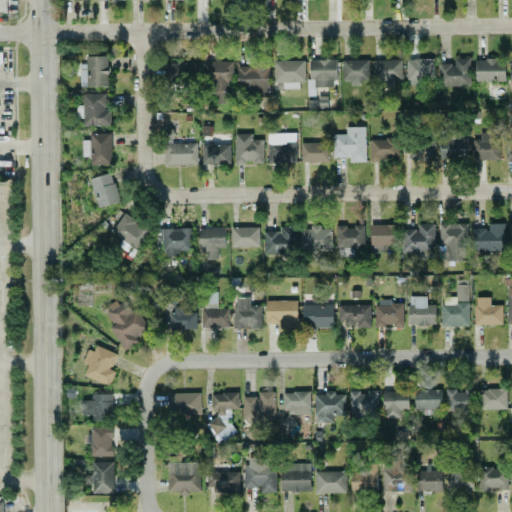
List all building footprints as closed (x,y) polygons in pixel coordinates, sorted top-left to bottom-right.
[(81,86),(108,86),(108,56),(82,55),(81,86)] [(406,58),(406,82),(433,82),(433,58),(406,58)] [(469,58),(454,58),(454,63),(439,63),(439,86),(470,85),(469,58)] [(476,81),(505,81),(505,58),(476,58),(476,81)] [(315,87),(336,86),(335,59),(309,60),(309,78),(315,78),(315,87)] [(369,80),(368,59),(342,60),(342,83),(360,83),(360,80),(369,80)] [(401,79),(402,60),(373,59),(372,87),(392,87),(392,79),(401,79)] [(305,61),(274,60),(274,81),(304,82),(305,61)] [(195,82),(194,61),(165,63),(167,84),(195,82)] [(233,61),(210,61),(209,103),(228,103),(228,81),(233,81),(233,61)] [(269,65),(237,66),(238,92),(269,92),(269,65)] [(105,93),(82,93),(83,126),(111,125),(110,110),(106,110),(105,93)] [(211,125),(201,125),(202,135),(211,135),(211,125)] [(365,161),(365,126),(346,127),(346,134),(333,134),(333,157),(349,157),(349,162),(365,161)] [(467,138),(458,138),(458,130),(441,130),(440,157),(467,158),(467,138)] [(81,140),(82,157),(89,156),(90,165),(111,164),(110,132),(90,133),(90,140),(81,140)] [(268,132),(267,163),(295,163),(296,133),(268,132)] [(474,139),(474,155),(497,155),(497,132),(479,132),(479,139),(474,139)] [(263,139),(252,139),(252,133),(234,133),(235,163),(263,162),(263,139)] [(369,138),(370,160),(397,160),(396,138),(369,138)] [(405,159),(435,160),(435,139),(406,138),(405,159)] [(165,165),(198,164),(197,142),(164,143),(165,165)] [(328,142),(301,142),(301,162),(328,162),(328,142)] [(203,164),(231,163),(230,144),(202,145),(203,164)] [(119,201),(111,172),(89,178),(97,208),(119,201)] [(108,236),(144,247),(151,224),(115,213),(108,236)] [(434,223),(417,224),(417,229),(401,229),(401,252),(435,251),(434,223)] [(468,223),(439,223),(439,245),(445,245),(445,260),(468,260),(468,223)] [(504,223),(488,223),(488,228),(474,228),(473,250),(504,251),(504,223)] [(370,251),(389,251),(389,245),(397,245),(397,224),(370,224),(370,251)] [(263,231),(264,254),(296,253),(295,225),(280,226),(280,230),(263,231)] [(300,250),(331,251),(332,229),(321,228),(321,225),(310,225),(310,228),(300,228),(300,250)] [(336,225),(335,248),(364,248),(364,226),(336,225)] [(230,227),(231,246),(259,246),(259,226),(230,227)] [(224,247),(224,227),(198,227),(198,251),(205,251),(205,258),(218,258),(218,247),(224,247)] [(190,228),(156,228),(156,241),(163,241),(163,256),(178,256),(178,251),(191,250),(190,228)] [(442,326),(469,326),(468,279),(456,279),(456,296),(441,297),(442,326)] [(127,296),(104,309),(113,324),(110,326),(123,350),(139,341),(135,335),(146,330),(127,296)] [(427,296),(409,296),(408,324),(435,325),(436,304),(426,304),(427,296)] [(502,304),(490,305),(490,296),(474,297),(474,325),(502,324),(502,304)] [(234,297),(233,328),(261,328),(262,305),(250,305),(250,297),(234,297)] [(203,328),(229,327),(229,307),(217,308),(217,298),(202,298),(203,328)] [(297,300),(265,300),(266,323),(282,323),(282,328),(298,328),(297,300)] [(403,301),(376,301),(376,327),(403,326),(403,301)] [(333,327),(333,304),(302,304),(302,328),(333,327)] [(371,325),(370,304),(339,304),(340,326),(371,325)] [(196,312),(183,311),(183,306),(170,306),(170,328),(196,329),(196,312)] [(109,385),(115,371),(111,369),(117,353),(92,343),(84,363),(88,364),(83,375),(109,385)] [(414,408),(441,409),(442,389),(415,388),(414,408)] [(507,408),(506,388),(480,389),(480,409),(507,408)] [(474,390),(446,389),(446,411),(474,411),(474,390)] [(408,408),(409,391),(384,390),(383,416),(401,417),(401,408),(408,408)] [(274,391),(258,391),(258,396),(242,397),(243,421),(275,420),(274,391)] [(283,391),(283,410),(283,431),(294,431),(294,414),(310,414),(310,391),(283,391)] [(350,391),(350,417),(377,417),(377,391),(350,391)] [(201,393),(168,392),(168,414),(200,414),(201,393)] [(238,392),(212,392),(212,420),(210,420),(211,438),(231,437),(231,409),(239,408),(238,392)] [(314,393),(315,423),(333,422),(333,415),(346,415),(345,392),(314,393)] [(112,393),(91,393),(91,400),(82,400),(82,414),(93,414),(93,420),(112,420),(112,393)] [(112,456),(113,427),(91,427),(90,456),(112,456)] [(411,491),(410,466),(399,466),(398,454),(382,454),(383,492),(411,491)] [(244,490),(276,490),(275,465),(268,465),(268,457),(244,457),(244,490)] [(113,493),(114,461),(92,461),(91,492),(113,493)] [(168,491),(178,491),(178,493),(200,492),(199,461),(167,462),(168,491)] [(310,491),(310,463),(280,463),(280,491),(310,491)] [(351,471),(351,491),(377,490),(377,463),(367,463),(368,471),(351,471)] [(442,467),(417,467),(416,490),(442,491),(442,467)] [(507,467),(479,468),(480,490),(508,489),(507,467)] [(346,492),(346,470),(315,471),(315,492),(346,492)] [(448,489),(474,489),(474,471),(448,470),(448,489)] [(239,471),(207,472),(207,490),(226,490),(226,493),(239,493),(239,471)]
